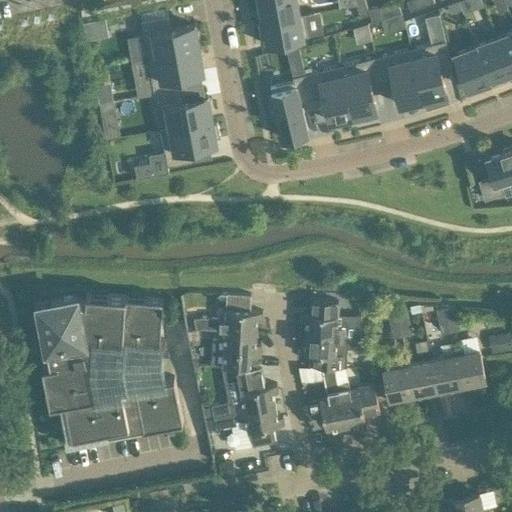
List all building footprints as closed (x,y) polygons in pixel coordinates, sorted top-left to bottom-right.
[(259,0),(263,19),(261,19),(262,20),(304,12),(300,12),(297,0),(259,0)] [(366,0),(356,3),(360,15),(370,12),(366,0)] [(423,4),(421,0),(407,0),(410,9),(423,4)] [(459,0),(457,0),(448,4),(450,11),(462,7),(459,0)] [(476,0),(459,0),(462,7),(463,11),(479,5),(476,0)] [(372,21),(382,18),(378,5),(369,8),(370,12),(372,21)] [(442,11),(427,13),(431,37),(446,35),(442,11)] [(304,12),(262,20),(266,43),(309,35),(304,12)] [(148,56),(199,47),(195,23),(171,28),(168,15),(141,20),(148,56)] [(105,18),(83,22),(86,39),(88,39),(108,35),(105,18)] [(511,30),(496,37),(509,71),(511,70),(511,30)] [(144,35),(131,35),(132,55),(144,55),(144,35)] [(496,37),(476,44),(489,79),(509,71),(496,37)] [(446,38),(411,47),(423,98),(446,92),(440,66),(452,63),(446,38)] [(299,44),(286,47),(290,61),(302,58),(299,44)] [(489,79),(476,44),(454,52),(467,87),(489,79)] [(199,47),(148,56),(155,92),(181,87),(179,75),(204,70),(199,47)] [(376,55),(382,80),(394,77),(400,103),(405,102),(406,106),(420,103),(419,99),(423,98),(411,47),(376,55)] [(342,64),(354,114),(377,109),(371,83),(382,80),(376,55),(342,64)] [(307,72),(312,97),(324,94),(331,120),(354,114),(342,64),(307,72)] [(301,100),(312,97),(307,72),(293,75),(294,80),(270,86),(282,137),(308,131),(301,100)] [(108,82),(96,84),(100,102),(111,100),(108,82)] [(181,87),(155,92),(157,106),(167,104),(170,125),(161,127),(161,128),(212,118),(208,95),(184,99),(181,87)] [(111,100),(100,102),(102,116),(117,113),(115,99),(111,100)] [(212,118),(161,128),(168,164),(195,159),(192,146),(217,142),(216,136),(220,135),(218,122),(213,122),(212,118)] [(511,146),(502,149),(503,152),(487,157),(495,180),(481,184),(485,197),(505,191),(502,180),(511,176),(511,146)] [(151,160),(135,163),(137,176),(153,173),(151,160)] [(38,300),(46,344),(47,344),(50,361),(42,363),(50,402),(58,400),(66,443),(110,435),(109,433),(144,427),(144,428),(183,420),(174,375),(165,377),(161,359),(163,337),(160,337),(162,296),(125,294),(125,293),(86,290),(85,298),(78,298),(77,293),(38,300)] [(197,326),(213,327),(213,326),(256,328),(256,316),(262,317),(262,309),(250,308),(251,292),(227,291),(225,319),(218,318),(219,316),(195,315),(197,326)] [(306,319),(305,331),(348,333),(366,335),(362,314),(359,315),(356,316),(355,319),(354,322),(354,326),(348,326),(337,325),(338,300),(314,298),(313,312),(301,311),(301,318),(306,319)] [(412,312),(423,310),(421,303),(411,306),(412,312)] [(457,304),(446,306),(452,330),(462,328),(457,304)] [(452,330),(446,306),(436,308),(442,332),(452,330)] [(408,308),(399,310),(403,335),(413,333),(408,308)] [(403,335),(399,310),(389,312),(393,337),(403,335)] [(223,363),(236,364),(258,365),(259,354),(260,354),(260,349),(260,342),(255,341),(256,328),(213,326),(213,327),(213,334),(216,334),(215,362),(223,363)] [(489,334),(492,351),(511,348),(511,341),(510,330),(489,334)] [(310,363),(321,364),(336,365),(346,365),(347,353),(336,352),(336,341),(347,342),(348,333),(305,331),(304,343),(299,343),(299,351),(311,351),(310,363)] [(457,355),(455,355),(461,382),(473,380),(474,388),(487,385),(480,351),(465,354),(464,348),(456,349),(457,355)] [(455,355),(432,360),(437,387),(461,382),(455,355)] [(414,392),(407,358),(399,360),(400,366),(384,369),(387,385),(391,404),(403,402),(401,394),(414,392)] [(408,358),(407,358),(414,392),(437,387),(432,360),(409,364),(408,358)] [(215,413),(233,410),(275,402),(273,390),(278,389),(276,382),(264,384),(261,365),(258,365),(236,364),(241,388),(240,388),(243,400),(234,402),(233,399),(213,403),(215,413)] [(336,365),(321,364),(328,396),(308,400),(313,423),(324,421),(327,433),(335,431),(334,426),(346,424),(337,382),(339,381),(336,365)] [(349,379),(339,381),(337,382),(346,424),(358,421),(359,426),(366,425),(363,411),(379,408),(374,381),(357,384),(358,389),(351,390),(349,379)] [(233,410),(215,413),(215,415),(217,425),(217,427),(237,423),(237,418),(239,417),(242,429),(249,428),(252,444),(276,440),(273,423),(284,421),(283,414),(277,415),(275,402),(233,410)] [(213,403),(205,404),(207,414),(215,413),(213,403)] [(215,415),(208,416),(210,427),(217,425),(215,415)] [(218,461),(221,476),(235,473),(232,458),(218,461)] [(452,509),(452,511),(489,511),(488,505),(482,506),(479,490),(442,498),(444,511),(452,509)] [(126,511),(124,501),(112,503),(114,511),(126,511)]
